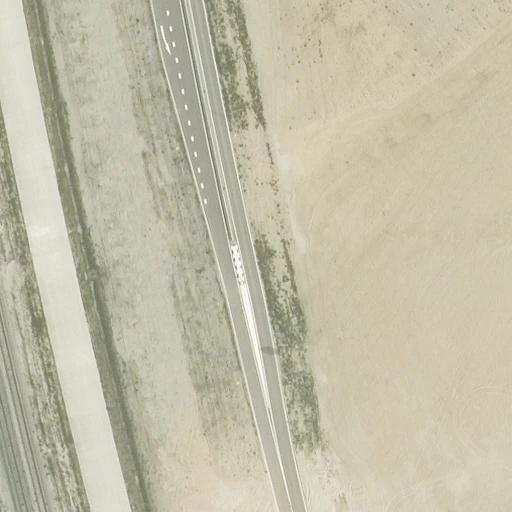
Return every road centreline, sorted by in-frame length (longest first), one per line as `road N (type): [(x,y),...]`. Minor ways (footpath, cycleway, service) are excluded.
road 1 (unclassified): [(72,0),(183,511)]
road 2 (unclassified): [(172,0),(219,244),(266,391)]
road 3 (unclassified): [(266,391),(194,0)]
road 4 (unclassified): [(293,511),(266,391)]
